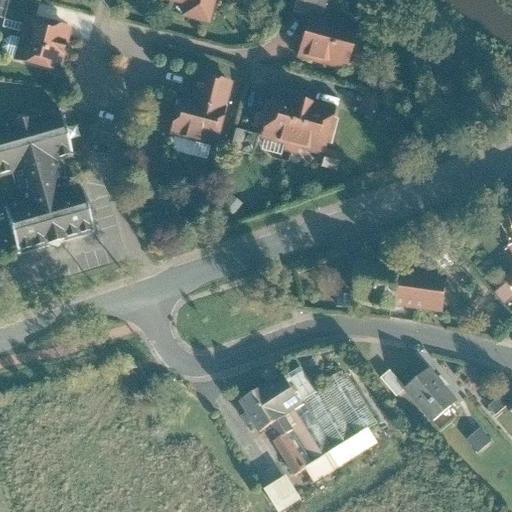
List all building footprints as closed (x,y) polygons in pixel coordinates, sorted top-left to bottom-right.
[(217,0),(153,0),(153,2),(183,10),(180,20),(210,28),(217,0)] [(357,29),(306,17),(295,61),(346,73),(355,68),(359,54),(353,45),(357,29)] [(71,31),(24,20),(13,67),(60,78),(71,31)] [(234,83),(198,75),(192,101),(177,98),(167,141),(217,153),(234,83)] [(334,110),(271,94),(258,143),(321,160),(334,110)] [(61,115),(0,132),(0,182),(13,179),(20,205),(3,210),(18,261),(95,239),(80,186),(66,190),(59,165),(74,161),(61,115)] [(235,150),(255,154),(258,133),(238,130),(235,150)] [(405,272),(359,264),(353,299),(399,307),(405,272)] [(405,272),(399,307),(448,315),(453,280),(405,272)] [(407,386),(392,368),(381,377),(399,400),(407,393),(404,388),(407,386)] [(457,403),(429,368),(407,386),(404,388),(407,393),(432,424),(457,403)] [(314,369),(293,376),(289,382),(303,407),(276,422),(288,436),(272,448),(288,473),(307,502),(398,447),(353,384),(334,386),(314,369)] [(286,376),(242,400),(260,431),(276,422),(303,407),(289,382),(286,376)] [(511,409),(511,392),(494,407),(504,417),(511,409)] [(494,439),(480,426),(469,438),(484,451),(494,439)] [(291,511),(307,502),(288,473),(258,493),(268,511),(291,511)]
